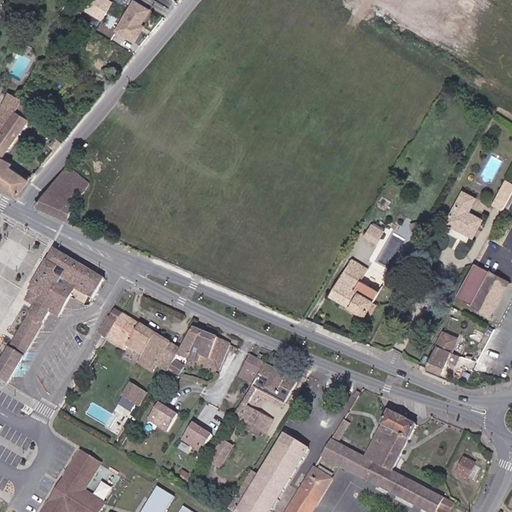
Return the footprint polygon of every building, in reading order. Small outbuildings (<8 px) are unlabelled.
[(103,20),(113,3),(109,0),(82,0),(79,5),(103,20)] [(151,9),(135,0),(116,31),(135,43),(142,31),(139,29),(142,25),(151,9)] [(70,15),(75,6),(67,1),(62,10),(70,15)] [(22,79),(33,58),(23,53),(12,74),(22,79)] [(0,134),(16,111),(22,100),(9,93),(0,109),(0,134)] [(22,100),(16,111),(29,119),(36,108),(23,99),(22,100)] [(0,186),(18,196),(30,177),(27,175),(25,177),(11,167),(13,163),(2,158),(30,120),(29,119),(16,111),(0,134),(0,186)] [(49,145),(55,150),(62,143),(56,137),(49,145)] [(68,166),(37,205),(68,220),(75,205),(68,201),(77,189),(83,193),(90,183),(68,166)] [(503,209),(511,192),(511,183),(506,181),(493,204),(503,209)] [(464,192),(447,222),(473,237),(482,219),(468,212),(475,198),(464,192)] [(373,222),(365,236),(378,243),(386,229),(373,222)] [(420,222),(412,224),(415,237),(424,235),(420,222)] [(105,278),(55,249),(31,290),(32,291),(26,300),(35,305),(0,364),(0,377),(9,383),(51,310),(60,316),(76,288),(92,298),(105,278)] [(352,259),(331,295),(365,315),(379,292),(360,281),(368,268),(352,259)] [(487,273),(473,265),(456,296),(469,304),(487,273)] [(491,316),(509,282),(487,270),(487,273),(469,304),(491,316)] [(118,322),(122,314),(116,310),(112,318),(118,322)] [(172,343),(123,313),(122,314),(118,322),(108,337),(125,348),(128,345),(143,354),(159,364),(172,343)] [(100,332),(108,337),(118,322),(112,318),(110,317),(100,332)] [(218,338),(194,328),(181,349),(179,354),(220,371),(231,345),(218,339),(218,338)] [(457,339),(443,333),(428,368),(442,375),(447,363),(454,366),(459,356),(451,352),(457,339)] [(158,366),(167,372),(173,362),(174,362),(179,354),(181,349),(172,343),(159,364),(158,366)] [(158,366),(159,364),(143,354),(138,363),(154,372),(158,366)] [(241,375),(255,383),(266,364),(261,361),(257,359),(251,356),(241,375)] [(184,368),(174,362),(173,362),(167,372),(180,376),(184,368)] [(255,383),(234,416),(246,422),(243,427),(248,430),(250,425),(260,430),(266,433),(272,420),(246,406),(257,388),(285,403),(298,381),(266,364),(255,383)] [(137,409),(147,393),(132,384),(122,399),(137,409)] [(77,386),(73,392),(78,395),(82,389),(77,386)] [(167,433),(178,416),(159,404),(148,421),(167,433)] [(366,458),(338,443),(333,440),(323,456),(431,511),(449,511),(454,503),(392,472),(409,440),(410,440),(417,425),(390,411),(382,425),(383,426),(366,458)] [(337,432),(343,435),(351,423),(345,420),(337,432)] [(212,436),(193,424),(182,441),(201,453),(212,436)] [(250,425),(248,430),(257,434),(260,430),(250,425)] [(256,473),(232,511),(271,511),(311,449),(283,432),(256,473)] [(333,440),(338,443),(343,435),(337,432),(333,440)] [(221,467),(233,447),(223,441),(210,460),(221,467)] [(67,475),(70,477),(84,454),(81,452),(67,475)] [(84,491),(101,465),(84,454),(70,477),(67,475),(47,507),(50,509),(48,511),(99,511),(104,504),(84,491)] [(469,477),(475,463),(465,458),(458,472),(469,477)] [(477,480),(483,467),(476,464),(470,477),(477,480)] [(315,468),(301,492),(318,503),(333,479),(315,468)] [(232,511),(256,473),(250,470),(227,508),(232,511)] [(165,511),(175,497),(156,485),(140,511),(165,511)] [(312,511),(318,503),(301,492),(288,511),(312,511)]
